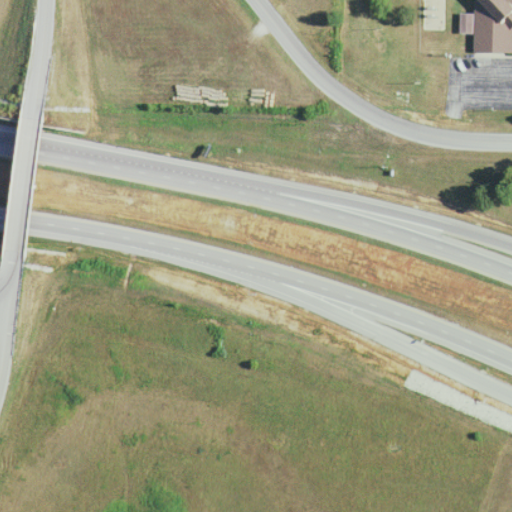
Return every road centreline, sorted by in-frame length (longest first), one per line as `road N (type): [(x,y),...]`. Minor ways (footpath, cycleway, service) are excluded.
road 1 (motorway): [(0,217),(207,255),(371,303),(511,357)]
road 2 (motorway): [(511,275),(173,180),(0,149)]
road 3 (motorway): [(511,247),(441,223),(173,180)]
road 4 (motorway): [(207,255),(511,400)]
road 5 (secondary): [(234,0),(369,105),(423,129),(485,141)]
road 6 (secondary): [(24,122),(14,246)]
road 7 (secondary): [(32,0),(24,122)]
